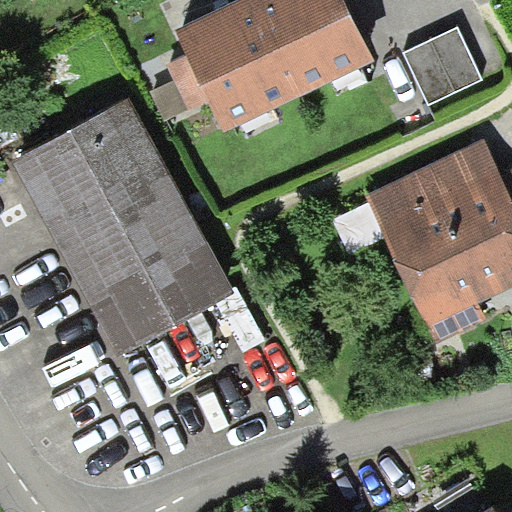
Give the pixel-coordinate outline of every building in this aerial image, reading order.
[(374,42),(353,0),(195,0),(177,8),(194,43),(169,55),(190,100),(214,89),(225,113),(374,42)] [(457,20),(406,44),(431,98),(483,73),(457,20)] [(128,83),(14,145),(118,340),(234,279),(128,83)] [(511,185),(502,165),(484,130),(367,187),(438,335),(488,309),(480,290),(511,275),(511,185)] [(511,160),(502,165),(511,185),(511,160)] [(501,511),(497,503),(480,511),(501,511)]
